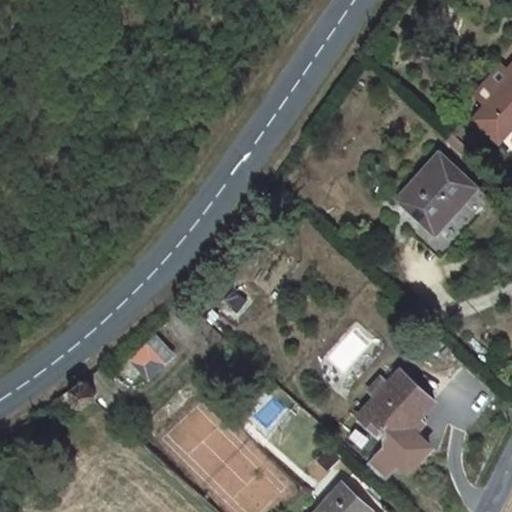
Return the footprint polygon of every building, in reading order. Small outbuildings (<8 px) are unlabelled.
[(511,60),(465,109),(489,132),(485,138),(511,162),(511,160),(511,60)] [(432,142),(394,192),(446,232),(486,185),(432,142)] [(128,359),(148,381),(176,355),(156,333),(128,359)] [(403,376),(361,420),(377,436),(383,430),(385,432),(385,451),(367,469),(381,483),(391,473),(388,471),(389,465),(393,461),(398,466),(403,471),(411,471),(429,452),(417,439),(426,429),(419,422),(434,406),(403,376)] [(398,466),(393,461),(389,465),(388,471),(391,473),(398,466)] [(368,511),(352,494),(335,511),(368,511)]
